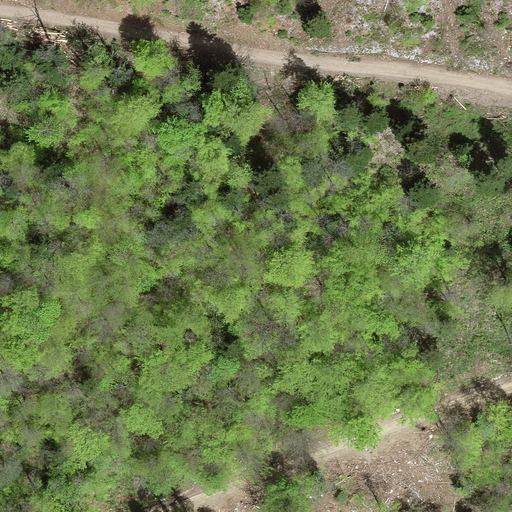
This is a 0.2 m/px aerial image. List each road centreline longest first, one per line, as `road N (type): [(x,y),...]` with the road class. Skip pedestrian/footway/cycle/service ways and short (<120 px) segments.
road 1 (track): [(0,10),(511,90)]
road 2 (track): [(511,385),(168,511)]
